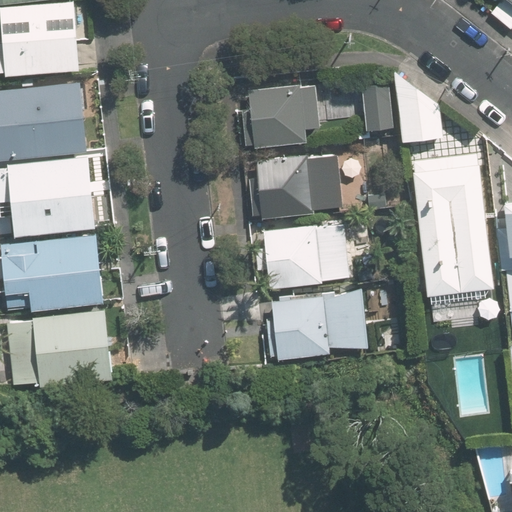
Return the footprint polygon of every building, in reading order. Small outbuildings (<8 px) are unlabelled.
[(77,67),(71,0),(41,0),(0,3),(0,69),(4,69),(5,73),(77,67)] [(511,0),(492,0),(487,7),(511,25),(511,23),(511,0)] [(443,133),(439,98),(397,66),(404,131),(405,136),(443,133)] [(0,148),(14,147),(15,151),(85,144),(77,74),(0,82),(0,148)] [(359,81),(364,125),(390,122),(386,78),(359,81)] [(299,86),(298,81),(248,87),(250,105),(241,106),(245,142),(254,142),(254,143),(305,138),(303,126),(314,124),(310,85),(299,86)] [(93,222),(85,151),(6,159),(7,164),(0,164),(0,197),(10,196),(14,231),(93,222)] [(307,157),(306,151),(254,157),(256,174),(249,176),(253,212),(260,211),(260,214),(313,209),(312,206),(339,202),(333,154),(307,157)] [(476,160),(475,151),(412,158),(413,167),(412,168),(426,291),(492,284),(478,160),(476,160)] [(367,194),(368,207),(385,205),(384,192),(367,194)] [(511,200),(507,201),(509,226),(499,227),(503,268),(507,267),(511,305),(511,304),(511,200)] [(295,225),(294,214),(272,217),(273,227),(261,228),(263,245),(256,247),(258,266),(265,265),(267,285),(319,279),(319,277),(349,274),(343,222),(313,226),(313,223),(295,225)] [(23,238),(1,241),(6,281),(28,279),(30,304),(99,296),(92,228),(23,236),(23,238)] [(355,257),(356,275),(375,273),(373,256),(355,257)] [(366,344),(361,284),(323,297),(323,294),(271,300),(273,317),(264,318),(268,353),(277,352),(277,356),(329,350),(328,344),(366,344)] [(39,381),(109,373),(101,307),(31,314),(31,317),(5,320),(12,381),(38,378),(39,381)]
